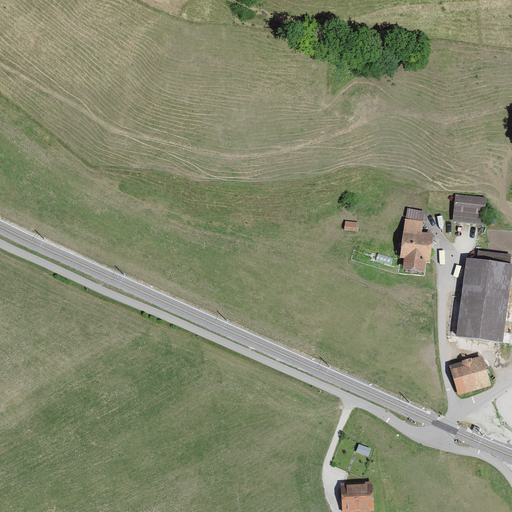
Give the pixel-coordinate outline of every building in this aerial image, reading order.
[(485,199),(459,196),(456,220),(482,223),(485,199)] [(356,231),(357,223),(347,222),(345,229),(356,231)] [(422,238),(423,226),(406,224),(401,260),(407,261),(405,270),(423,272),(424,262),(427,262),(430,239),(422,238)] [(478,262),(469,261),(461,339),(501,343),(510,256),(479,252),(478,262)] [(490,384),(483,360),(453,369),(461,393),(490,384)] [(372,450),(360,446),(358,453),(370,457),(372,450)] [(346,511),(363,511),(374,511),(373,486),(345,488),(346,511)]
